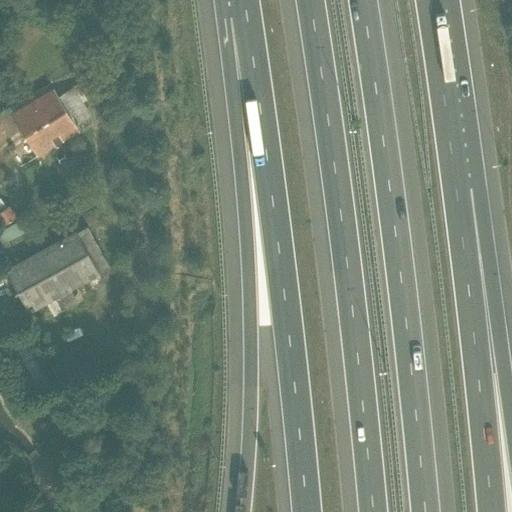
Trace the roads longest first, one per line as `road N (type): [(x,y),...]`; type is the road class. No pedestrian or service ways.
road 1 (motorway): [(423,511),(388,186),(358,0)]
road 2 (motorway): [(307,0),(371,511)]
road 3 (motorway): [(245,15),(304,511)]
road 4 (motorway): [(245,15),(250,317),(240,511)]
road 5 (motorway): [(490,511),(449,148)]
road 6 (motorway): [(511,485),(449,148)]
road 7 (motorway): [(449,148),(426,0)]
